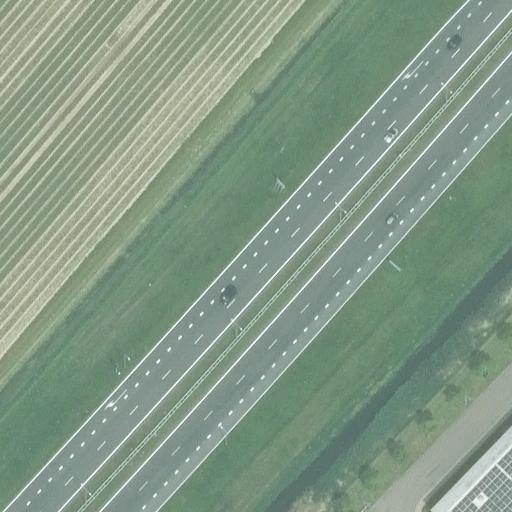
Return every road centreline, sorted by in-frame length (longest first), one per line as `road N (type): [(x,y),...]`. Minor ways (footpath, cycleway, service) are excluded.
road 1 (trunk): [(502,0),(37,511)]
road 2 (trunk): [(119,511),(511,68)]
road 3 (unclassified): [(511,383),(407,492),(398,511)]
